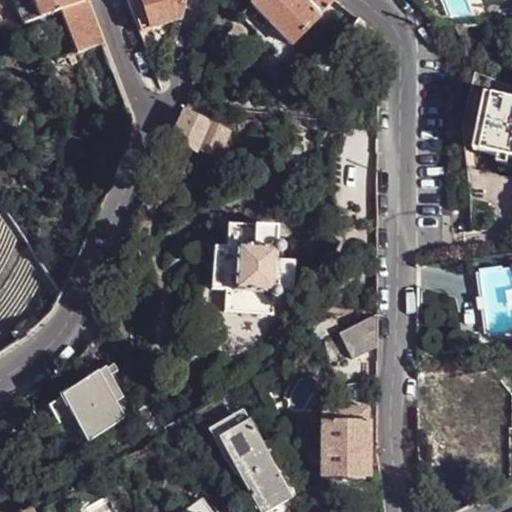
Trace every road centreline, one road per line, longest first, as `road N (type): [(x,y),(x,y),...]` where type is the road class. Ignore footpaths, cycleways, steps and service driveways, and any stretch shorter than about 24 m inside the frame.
road 1 (residential): [(362,0),(399,39),(402,60),(391,421),(400,511)]
road 2 (residential): [(0,384),(65,328),(155,129)]
road 3 (residential): [(106,0),(155,129)]
road 4 (residential): [(155,129),(172,103),(199,0)]
